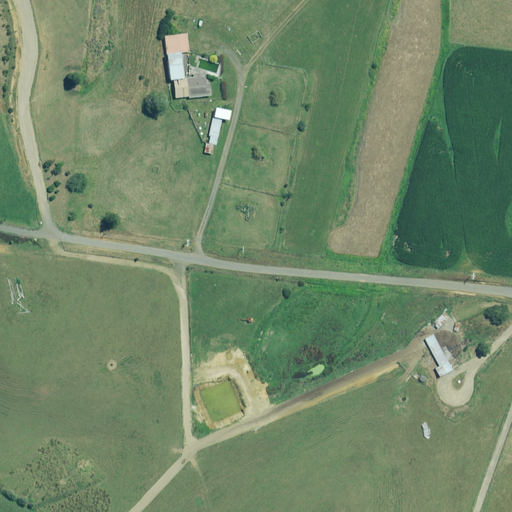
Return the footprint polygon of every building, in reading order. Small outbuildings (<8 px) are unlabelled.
[(188,52),(186,34),(163,36),(169,80),(183,78),(179,53),(188,52)] [(205,83),(205,78),(173,79),(174,98),(210,96),(210,83),(205,83)] [(209,135),(210,135),(209,143),(216,144),(217,137),(221,119),(228,120),(230,111),(215,108),(209,135)] [(213,146),(205,145),(204,153),(212,154),(213,146)] [(448,318),(443,313),(432,324),(437,329),(448,318)] [(451,370),(432,335),(424,339),(438,367),(435,369),(439,377),(451,370)]
